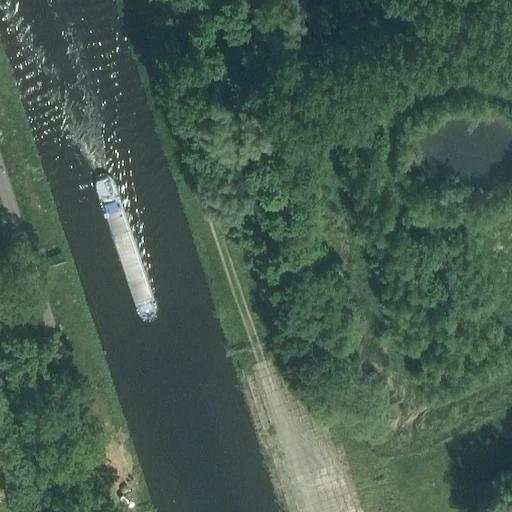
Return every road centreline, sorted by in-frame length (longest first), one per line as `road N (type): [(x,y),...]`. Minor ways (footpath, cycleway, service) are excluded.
road 1 (unclassified): [(0,154),(113,511)]
road 2 (track): [(148,0),(253,316)]
road 3 (track): [(253,316),(314,458)]
